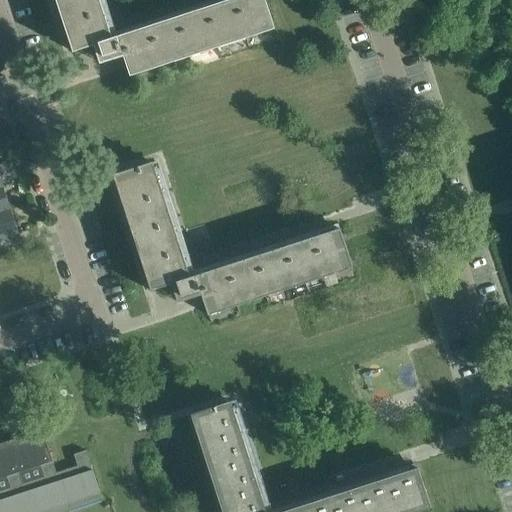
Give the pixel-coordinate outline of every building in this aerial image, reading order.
[(56,0),(74,53),(94,46),(100,64),(124,56),(131,77),(275,29),(265,0),(230,0),(112,39),(99,0),(56,0)] [(152,291),(173,284),(179,303),(202,295),(209,315),(353,268),(340,229),(190,278),(153,163),(114,175),(152,291)] [(0,188),(0,213),(11,210),(4,187),(0,188)] [(11,210),(0,213),(0,239),(19,233),(11,210)] [(417,511),(431,508),(418,468),(283,511),(266,511),(231,402),(192,414),(223,511),(417,511)] [(0,511),(63,511),(102,500),(91,465),(86,451),(74,455),(78,466),(56,473),(42,430),(41,431),(42,433),(9,443),(8,441),(7,442),(8,444),(0,446),(0,511)]
